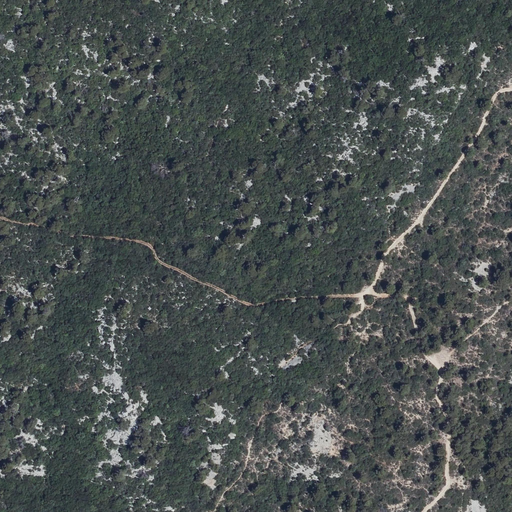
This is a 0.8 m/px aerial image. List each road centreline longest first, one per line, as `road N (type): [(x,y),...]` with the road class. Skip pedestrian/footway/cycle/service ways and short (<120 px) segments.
road 1 (track): [(367,291),(245,302),(162,264),(136,240),(71,238),(0,218)]
road 2 (track): [(439,375),(417,346),(409,309),(397,296),(367,291),(385,256),(437,201),(501,94),(511,89)]
road 3 (track): [(421,511),(447,481),(439,375)]
